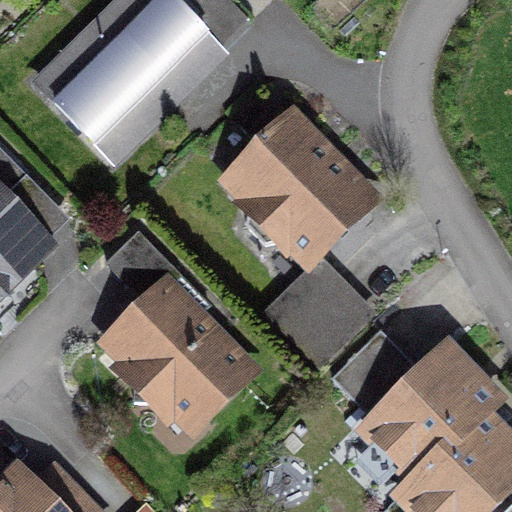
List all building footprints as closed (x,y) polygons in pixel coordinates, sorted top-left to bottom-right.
[(177,0),(168,9),(159,0),(132,0),(36,96),(122,183),(234,72),(227,64),(255,37),(217,0),(177,0)] [(295,126),(221,198),(294,272),(368,200),(295,126)] [(0,315),(78,236),(0,161),(0,315)] [(329,274),(278,322),(317,363),(368,315),(329,274)] [(265,385),(168,291),(97,364),(194,457),(265,385)] [(409,371),(375,338),(331,382),(364,415),(409,371)] [(416,482),(482,418),(499,402),(451,353),(368,433),(416,482)] [(511,448),(482,418),(416,482),(402,496),(418,511),(488,511),(511,489),(511,448)] [(36,498),(16,479),(0,496),(0,511),(94,511),(57,476),(36,498)]
